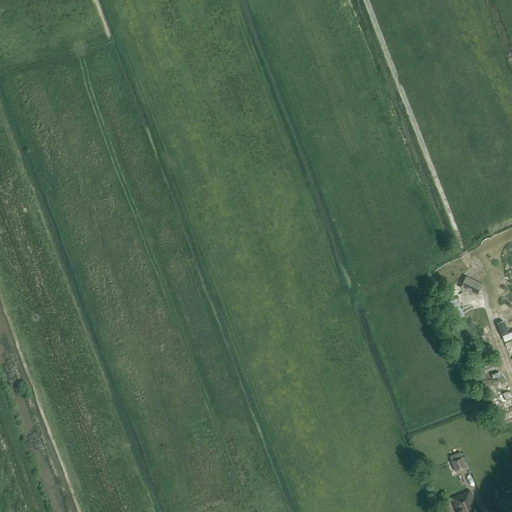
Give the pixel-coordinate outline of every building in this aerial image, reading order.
[(477,296),(483,285),(467,277),(462,288),(477,296)] [(454,299),(443,305),(450,319),(461,313),(454,299)] [(500,317),(498,309),(488,312),(491,320),(500,317)] [(463,456),(450,461),(455,472),(467,467),(463,456)] [(474,511),(477,509),(470,492),(452,499),(457,511),(474,511)]
